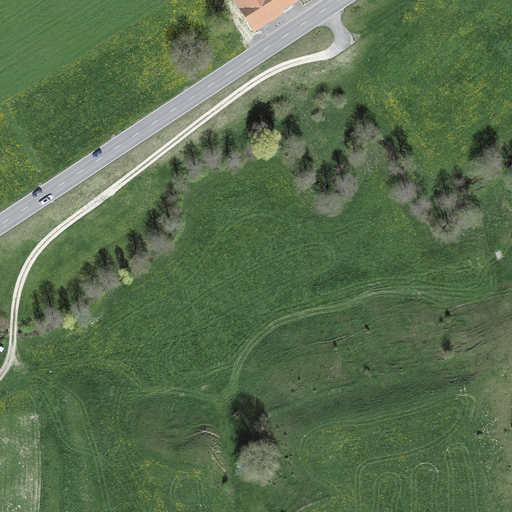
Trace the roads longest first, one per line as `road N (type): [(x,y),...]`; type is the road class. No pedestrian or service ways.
road 1 (track): [(326,8),(341,36),(334,50),(260,77),(48,238),(18,286),(12,350),(0,376)]
road 2 (primary): [(339,0),(0,223)]
